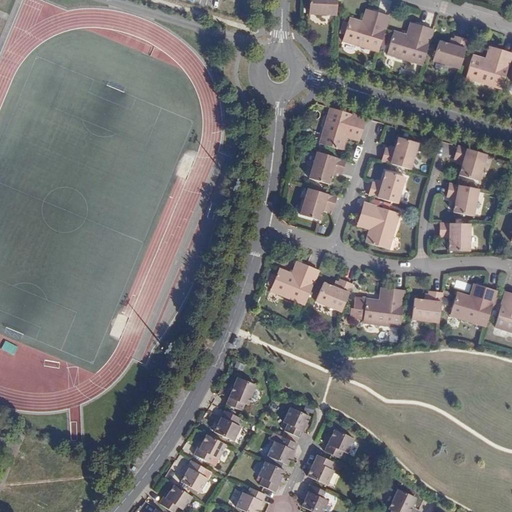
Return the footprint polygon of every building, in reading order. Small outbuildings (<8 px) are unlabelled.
[(336,0),(308,0),(308,15),(336,17),(336,0)] [(365,9),(361,21),(373,25),(377,13),(365,9)] [(341,42),(378,53),(389,17),(377,13),(373,25),(361,21),(349,18),(341,42)] [(408,22),(405,34),(418,38),(421,26),(408,22)] [(422,66),(433,29),(421,26),(418,38),(405,34),(393,31),(386,55),(422,66)] [(459,70),(468,40),(453,35),(452,38),(451,44),(448,43),(438,40),(432,62),(459,70)] [(497,62),(500,50),(488,46),(485,59),(497,62)] [(501,91),(511,54),(511,53),(500,50),(497,62),(485,59),(471,55),(465,79),(501,91)] [(366,119),(329,108),(318,143),(343,151),(347,138),(351,125),(363,129),(366,119)] [(358,142),(363,129),(351,125),(347,138),(358,142)] [(385,147),(381,161),(410,170),(419,143),(398,136),(395,147),(394,150),(388,148),(385,147)] [(488,155),(457,146),(453,159),(456,160),(463,162),(462,165),(459,175),(479,181),(488,155)] [(342,174),(346,161),(316,152),(308,178),(329,184),(332,174),(333,171),(339,173),(342,174)] [(372,181),(368,195),(398,204),(406,177),(385,171),(382,181),(381,184),(375,182),(372,181)] [(479,189),(449,184),(446,197),(449,197),(455,199),(454,202),(452,212),(474,216),(479,189)] [(333,210),(336,197),(307,188),(299,215),(321,221),(324,211),(325,208),(330,209),(333,210)] [(373,217),(368,230),(365,242),(389,250),(400,214),(364,203),(360,213),(373,217)] [(356,226),(368,230),(373,217),(360,213),(356,226)] [(470,224),(440,223),(440,237),(442,237),(449,237),(448,241),(448,250),(469,251),(470,224)] [(303,277),(308,265),(296,260),(291,273),(303,277)] [(269,291),(304,306),(319,270),(308,265),(303,277),(291,273),(279,267),(269,291)] [(340,313),(352,284),(340,279),(339,281),(337,287),(334,286),(324,282),(315,302),(340,313)] [(473,283),(469,295),(482,299),(486,287),(473,283)] [(380,287),(378,299),(391,301),(393,289),(380,287)] [(449,316),(485,327),(496,290),(486,287),(482,299),(469,295),(457,292),(449,316)] [(362,323),(399,329),(405,290),(393,289),(391,301),(378,299),(365,298),(362,323)] [(411,320),(438,323),(442,292),(428,291),(428,294),(427,300),(424,299),(414,298),(411,320)] [(511,293),(506,292),(495,327),(511,332),(511,293)] [(225,403),(241,411),(244,404),(246,405),(255,385),(237,377),(225,403)] [(302,434),(303,431),(310,417),(290,408),(284,422),(288,424),(285,431),(300,438),(302,434)] [(236,426),(239,418),(224,411),(214,432),(233,441),(240,428),(236,426)] [(335,430),(325,451),(345,460),(352,446),(348,444),(351,437),(335,430)] [(297,444),(274,433),(270,440),(274,442),(267,457),(277,461),(283,464),(288,466),(291,457),(297,444)] [(226,445),(206,435),(202,442),(199,449),(196,448),(193,455),(209,463),(213,456),(218,459),(226,445)] [(330,469),(333,462),(317,455),(314,462),(308,475),(328,485),(334,471),(330,469)] [(210,472),(190,460),(186,468),(183,474),(180,473),(177,479),(193,488),(196,482),(201,485),(210,472)] [(277,488),(278,486),(285,471),(281,469),(274,466),(265,462),(258,476),(262,478),(258,485),(275,493),(277,488)] [(322,499),(326,492),(309,484),(306,491),(308,492),(304,499),(301,507),(313,511),(323,511),(329,502),(322,499)] [(192,498),(174,485),(169,492),(165,499),(163,497),(159,503),(171,511),(174,511),(179,506),(184,510),(192,498)] [(247,511),(257,511),(266,495),(250,488),(246,495),(242,493),(236,507),(247,511)] [(409,511),(412,507),(416,497),(398,489),(388,509),(391,511),(390,511),(409,511)]
